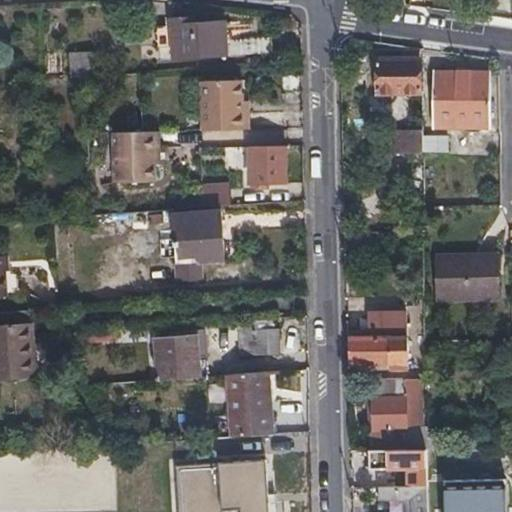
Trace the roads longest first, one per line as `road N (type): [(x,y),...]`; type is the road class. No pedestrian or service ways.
road 1 (residential): [(321,2),(335,511)]
road 2 (residential): [(321,2),(353,19),(511,40)]
